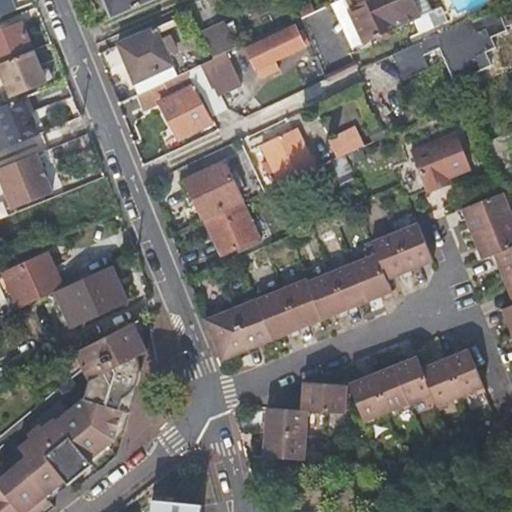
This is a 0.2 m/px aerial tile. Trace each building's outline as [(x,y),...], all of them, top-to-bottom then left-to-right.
[(106,0),(114,15),(145,0),(106,0)] [(345,0),(364,37),(417,12),(411,0),(345,0)] [(439,40),(447,57),(455,74),(481,61),(476,49),(492,41),(487,31),(503,23),(494,4),(471,14),(469,11),(391,49),(403,73),(428,61),(422,49),(439,40)] [(165,78),(179,71),(168,49),(174,47),(167,33),(162,35),(158,30),(172,23),(169,16),(118,41),(138,84),(116,95),(118,101),(132,94),(165,78)] [(209,28),(220,51),(223,49),(229,46),(236,43),(226,21),(209,28)] [(255,65),(257,68),(258,71),(267,66),(265,60),(304,41),(298,27),(294,29),(291,22),(244,45),(253,66),(255,65)] [(0,63),(32,50),(22,24),(8,29),(6,25),(0,27),(0,63)] [(223,49),(220,51),(199,61),(209,83),(199,87),(212,114),(227,106),(214,81),(233,72),(223,49)] [(0,76),(8,95),(45,80),(32,50),(0,63),(0,76)] [(182,69),(184,72),(185,75),(192,72),(189,66),(182,69)] [(180,135),(212,120),(193,79),(171,90),(165,78),(132,94),(138,106),(161,95),(180,135)] [(0,102),(0,146),(36,132),(21,94),(0,102)] [(330,134),(338,153),(364,141),(354,122),(330,134)] [(265,159),(267,165),(270,170),(274,168),(281,181),(314,165),(295,126),(263,141),(270,157),(265,159)] [(467,163),(453,129),(408,147),(424,186),(446,176),(445,172),(467,163)] [(0,165),(0,177),(12,207),(52,190),(36,151),(0,165)] [(194,200),(202,218),(242,199),(237,186),(243,183),(236,168),(229,171),(223,159),(184,177),(191,194),(186,196),(189,202),(194,200)] [(511,203),(508,192),(476,204),(481,217),(476,219),(481,232),(486,245),(491,243),(496,255),(501,253),(509,250),(511,258),(511,260),(509,262),(511,269),(511,203)] [(242,199),(202,218),(218,253),(237,245),(240,250),(261,241),(242,199)] [(467,208),(477,234),(481,232),(476,219),(481,217),(476,204),(467,208)] [(423,262),(436,257),(421,222),(374,241),(379,253),(311,280),(309,278),(206,319),(221,357),(237,352),(234,344),(246,340),(257,335),(260,342),(274,337),(274,336),(284,332),(282,325),(298,318),(308,314),(311,321),(325,315),(337,310),(333,303),(344,299),(357,294),(359,301),(369,297),(380,293),(378,285),(391,280),(389,275),(401,271),(399,265),(410,260),(421,256),(423,262)] [(477,234),(486,259),(496,255),(491,243),(486,245),(481,232),(477,234)] [(501,253),(510,278),(511,277),(511,269),(509,262),(511,260),(511,258),(509,250),(501,253)] [(3,273),(10,291),(17,308),(63,287),(48,252),(3,273)] [(414,270),(437,261),(436,257),(423,262),(421,256),(410,260),(414,270)] [(391,280),(414,270),(410,260),(399,265),(401,271),(389,275),(391,280)] [(63,287),(71,304),(79,321),(127,299),(112,265),(63,287)] [(371,301),(395,292),(391,280),(378,285),(380,293),(369,297),(371,301)] [(344,299),(348,311),(371,301),(369,297),(359,301),(357,294),(344,299)] [(327,319),(348,311),(344,299),(333,303),(337,310),(325,315),(327,319)] [(302,329),(327,319),(325,315),(311,321),(308,314),(298,318),(302,329)] [(246,340),(250,350),(302,329),(298,318),(282,325),(284,332),(274,336),(274,337),(260,342),(257,335),(246,340)] [(146,351),(132,324),(75,354),(90,382),(94,379),(98,386),(94,389),(97,395),(121,401),(122,399),(125,397),(127,395),(132,390),(134,388),(137,381),(139,374),(139,369),(135,356),(146,351)] [(224,360),(250,350),(246,340),(234,344),(237,352),(221,357),(224,360)] [(485,388),(470,349),(458,354),(461,361),(439,370),(436,362),(424,367),(423,365),(411,369),(423,401),(435,397),(439,407),(485,388)] [(436,362),(439,370),(461,361),(458,354),(436,362)] [(407,361),(411,369),(423,365),(419,356),(407,361)] [(386,369),(390,378),(366,387),(363,378),(351,383),(367,423),(423,401),(411,369),(407,361),(386,369)] [(363,378),(366,387),(390,378),(386,369),(363,378)] [(90,382),(82,399),(95,403),(95,400),(106,404),(105,406),(118,411),(121,401),(97,395),(94,389),(98,386),(94,379),(90,382)] [(303,410),(308,411),(316,411),(317,399),(310,398),(311,382),(306,382),(303,410)] [(320,383),(311,382),(310,398),(317,399),(316,411),(331,412),(348,413),(350,386),(320,383)] [(95,403),(82,399),(56,421),(54,419),(42,428),(40,425),(26,436),(31,442),(1,467),(6,474),(0,478),(0,511),(49,511),(55,508),(48,500),(44,496),(62,480),(67,485),(90,465),(87,461),(106,445),(112,439),(120,411),(118,411),(105,406),(106,404),(95,400),(95,403)] [(267,408),(266,433),(277,434),(278,421),(274,420),(271,420),(272,408),(267,408)] [(271,420),(274,420),(278,421),(277,434),(276,446),(269,445),(269,456),(304,458),(308,411),(303,410),(272,408),(271,420)] [(266,433),(264,456),(269,456),(269,445),(276,446),(277,434),(266,433)] [(87,461),(90,465),(110,449),(106,445),(87,461)] [(48,500),(67,485),(62,480),(44,496),(48,500)] [(198,511),(199,504),(149,499),(147,511),(198,511)]
